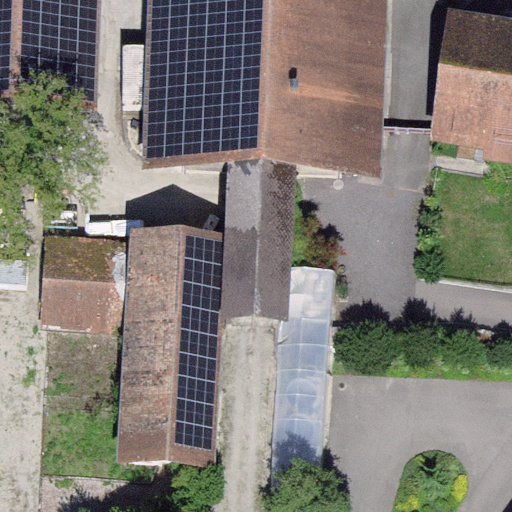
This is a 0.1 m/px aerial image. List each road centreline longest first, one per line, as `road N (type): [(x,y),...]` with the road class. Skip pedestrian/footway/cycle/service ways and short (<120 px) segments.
road 1 (track): [(446,0),(422,50),(397,291),(511,315)]
road 2 (track): [(511,461),(437,421),(391,455),(372,511)]
